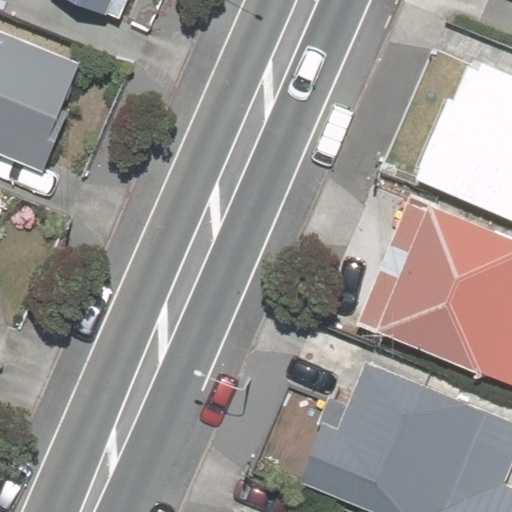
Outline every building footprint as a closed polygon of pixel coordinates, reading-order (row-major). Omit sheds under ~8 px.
[(131,0),(77,0),(122,20),(131,0)] [(0,155),(47,175),(73,116),(69,114),(86,67),(0,31),(0,155)] [(511,72),(474,57),(433,153),(422,178),(511,215),(511,72)] [(511,237),(433,204),(381,327),(511,381),(511,237)] [(353,409),(332,400),(320,427),(326,429),(303,485),(367,511),(511,511),(511,488),(507,487),(511,473),(511,423),(370,364),(353,409)] [(281,511),(287,499),(244,481),(235,505),(252,511),(281,511)] [(291,511),(316,511),(295,503),(291,511)]
